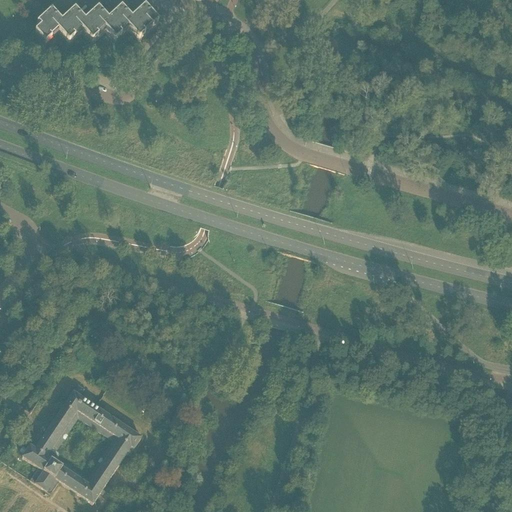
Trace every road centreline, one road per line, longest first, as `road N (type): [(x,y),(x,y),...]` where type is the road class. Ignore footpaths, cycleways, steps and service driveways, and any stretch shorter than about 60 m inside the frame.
road 1 (primary): [(511,283),(191,192),(0,122)]
road 2 (primary): [(0,146),(385,273)]
road 3 (residential): [(202,10),(124,100),(0,64)]
road 4 (residential): [(339,164),(302,153),(268,130),(247,43),(202,10)]
road 5 (unclassified): [(511,215),(339,164)]
road 6 (unclassified): [(385,273),(465,350),(511,369)]
road 7 (primary): [(385,273),(511,305)]
